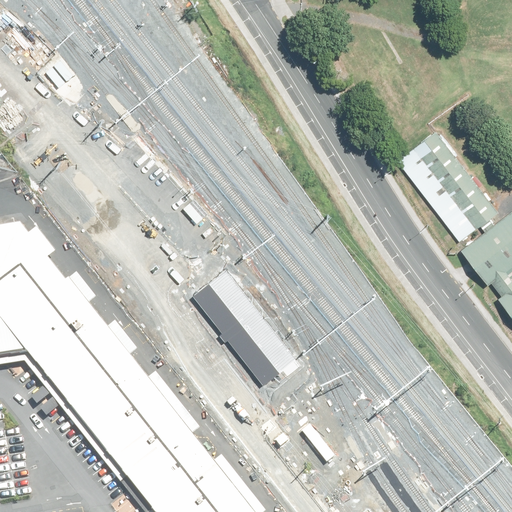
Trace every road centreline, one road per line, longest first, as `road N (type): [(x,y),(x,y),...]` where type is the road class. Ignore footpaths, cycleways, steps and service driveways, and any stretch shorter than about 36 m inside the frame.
road 1 (unclassified): [(254,0),(428,273),(511,381)]
road 2 (track): [(511,62),(350,11),(259,6)]
